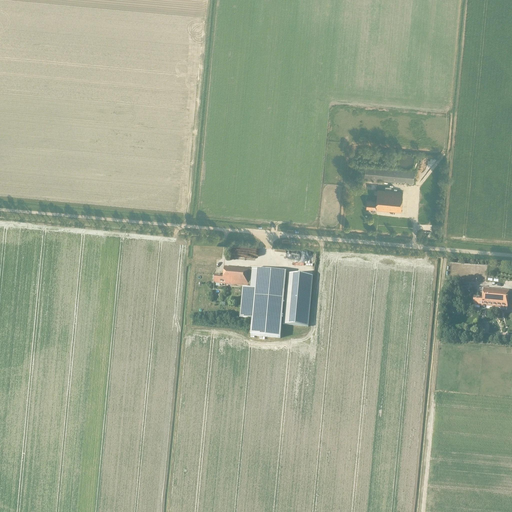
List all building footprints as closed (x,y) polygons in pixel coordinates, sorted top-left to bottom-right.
[(413,162),(412,161),(412,159),(411,158),(411,157),(410,156),(408,155),(407,155),(406,155),(404,155),(402,155),(401,156),(400,157),(399,158),(399,159),(398,161),(398,162),(398,163),(398,165),(399,166),(400,167),(401,168),(402,169),(403,169),(405,169),(406,169),(407,169),(409,169),(410,168),(411,167),(412,165),(412,164),(413,162)] [(365,180),(414,184),(415,171),(366,167),(365,180)] [(367,201),(366,209),(367,209),(401,212),(403,192),(391,191),(385,191),(378,190),(377,202),(367,201)] [(252,269),(252,270),(223,267),(222,276),(215,276),(214,284),(251,287),(251,288),(243,288),(240,319),(252,320),(251,336),(281,338),(282,325),(308,328),(313,276),(287,274),(287,272),(252,269)] [(474,298),(473,306),(475,306),(474,308),(479,308),(479,306),(490,307),(500,308),(500,310),(506,310),(507,308),(507,309),(509,291),(484,288),(483,299),(474,298)]
